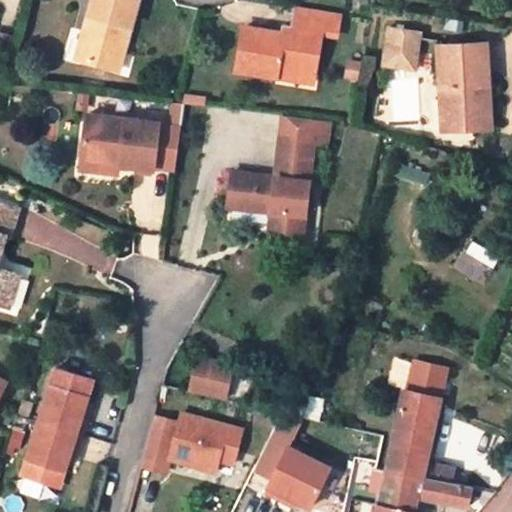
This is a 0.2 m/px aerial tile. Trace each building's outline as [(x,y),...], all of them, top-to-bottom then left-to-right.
[(91,33),(83,60),(118,70),(138,0),(92,0),(83,31),(91,33)] [(233,67),(272,73),(274,64),(311,71),(318,32),(333,35),(337,13),(294,7),(289,35),(240,28),(233,67)] [(420,31),(388,26),(384,47),(416,53),(420,31)] [(76,58),(83,60),(91,33),(83,31),(76,58)] [(486,44),(438,46),(441,86),(447,86),(450,130),(491,128),(486,44)] [(416,53),(384,47),(381,63),(414,68),(416,53)] [(274,64),(272,73),(310,79),(311,71),(274,64)] [(170,101),(167,124),(182,126),(185,103),(170,101)] [(119,162),(118,167),(155,171),(161,123),(89,114),(83,158),(119,162)] [(282,115),(279,136),(315,141),(329,142),(332,121),(282,115)] [(161,123),(155,171),(176,173),(182,126),(167,124),(161,123)] [(302,233),(315,141),(279,136),(273,176),(233,169),(228,203),(273,208),(270,229),(302,233)] [(118,175),(118,167),(119,162),(83,158),(81,171),(118,175)] [(0,298),(8,292),(14,273),(0,268),(0,256),(1,257),(8,234),(14,236),(23,207),(0,200),(0,298)] [(24,276),(14,273),(8,292),(0,298),(0,305),(14,310),(24,276)] [(235,366),(201,359),(194,393),(228,401),(234,371),(235,366)] [(386,471),(387,471),(420,478),(426,457),(432,428),(439,400),(446,368),(416,361),(409,391),(403,390),(394,435),(386,471)] [(62,486),(71,455),(73,449),(81,452),(87,431),(92,413),(84,411),(87,404),(95,376),(58,365),(42,417),(24,473),(62,486)] [(255,375),(234,371),(228,401),(249,405),(255,375)] [(84,411),(92,413),(94,406),(87,404),(84,411)] [(156,416),(144,465),(166,471),(169,458),(179,422),(156,416)] [(240,439),(179,422),(169,458),(216,471),(219,459),(233,463),(240,439)] [(269,441),(247,486),(266,495),(287,450),(269,441)] [(79,458),(81,452),(73,449),(71,455),(79,458)] [(330,471),(287,450),(266,495),(282,503),(284,497),(292,501),(311,510),(330,471)] [(431,463),(428,479),(452,484),(456,467),(431,463)] [(473,488),(452,484),(428,479),(420,478),(387,471),(386,476),(373,473),(370,490),(382,493),(379,504),(376,504),(373,511),(414,511),(417,496),(468,506),(473,488)] [(284,497),(282,503),(290,507),(292,501),(284,497)]
